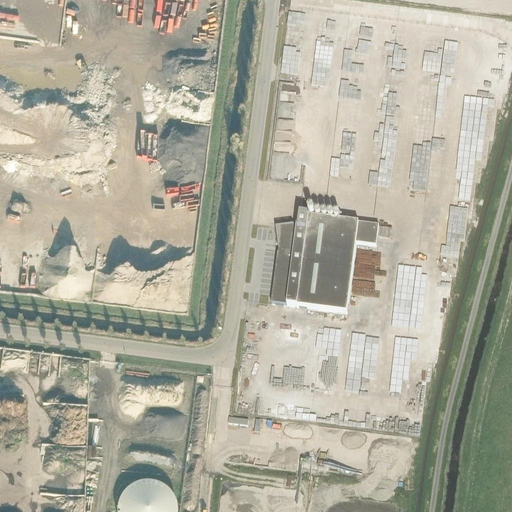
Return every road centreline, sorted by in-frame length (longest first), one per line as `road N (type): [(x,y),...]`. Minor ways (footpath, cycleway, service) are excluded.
road 1 (unclassified): [(273,0),(226,361),(0,332)]
road 2 (unknown): [(398,208),(416,29),(384,24),(371,31),(357,205)]
road 3 (unknown): [(0,199),(74,201),(122,173),(142,140),(146,66),(108,39),(49,53),(0,50)]
road 4 (unclassified): [(430,511),(511,163)]
road 5 (unknown): [(416,29),(468,43),(472,98),(438,202),(398,208)]
road 6 (unknown): [(398,208),(385,366)]
road 7 (unknown): [(247,377),(253,360),(270,351),(385,366)]
road 8 (unknown): [(226,361),(202,511)]
road 9 (unknown): [(0,488),(22,484),(31,465),(28,385)]
